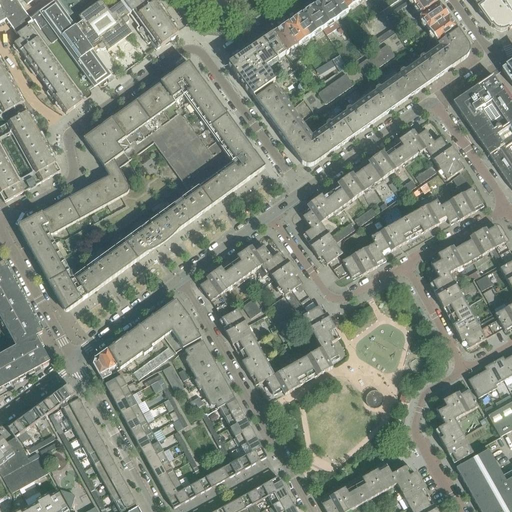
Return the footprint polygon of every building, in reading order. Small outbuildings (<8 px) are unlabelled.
[(0,0),(0,23),(6,21),(10,27),(13,31),(26,21),(28,19),(26,16),(21,10),(34,0),(0,0)] [(161,12),(156,5),(155,4),(153,6),(148,0),(117,0),(121,3),(129,16),(138,28),(136,29),(136,31),(147,45),(148,46),(150,44),(154,50),(158,50),(165,46),(167,46),(170,44),(170,43),(169,42),(176,37),(177,33),(173,28),(175,27),(175,25),(164,10),(163,10),(161,12)] [(348,12),(339,0),(324,0),(324,1),(337,23),(345,17),(346,18),(349,17),(348,15),(349,14),(348,12)] [(359,5),(355,0),(339,0),(348,12),(359,5)] [(415,9),(427,0),(408,0),(412,4),(415,9)] [(422,19),(440,7),(439,6),(440,6),(435,0),(427,0),(415,9),(421,18),(422,19)] [(490,0),(472,0),(479,8),(490,0)] [(511,16),(503,4),(501,1),(500,0),(490,0),(479,8),(477,9),(490,28),(491,27),(493,30),(495,31),(510,21),(511,19),(511,16)] [(511,0),(503,0),(501,1),(503,4),(511,16),(511,19),(510,21),(511,23),(511,0)] [(337,23),(324,1),(310,10),(320,24),(325,31),(337,23)] [(95,57),(100,51),(101,51),(103,51),(105,49),(108,52),(131,35),(125,26),(126,25),(128,24),(128,22),(128,21),(127,19),(126,18),(129,16),(121,3),(109,12),(103,5),(102,3),(101,3),(99,3),(98,4),(96,5),(94,2),(76,15),(82,23),(75,28),(56,2),(53,5),(51,3),(28,19),(26,21),(48,51),(85,102),(89,99),(91,97),(91,96),(91,94),(90,93),(89,92),(97,86),(99,87),(100,88),(102,89),(103,88),(104,88),(107,86),(108,85),(109,83),(108,81),(107,80),(111,78),(107,73),(95,57)] [(428,32),(448,18),(442,10),(440,7),(422,19),(421,18),(417,21),(418,23),(420,22),(423,25),(428,32)] [(325,31),(320,24),(310,10),(298,18),(312,39),(320,34),(324,40),(327,38),(323,33),(323,32),(325,31)] [(312,39),(298,18),(284,28),(298,49),(312,39)] [(437,44),(457,30),(456,30),(448,18),(428,32),(437,44)] [(85,102),(48,51),(26,21),(13,31),(20,41),(14,45),(20,54),(25,61),(37,77),(48,92),(65,116),(85,102)] [(511,29),(511,23),(510,21),(495,31),(496,31),(499,32),(502,33),(505,32),(507,31),(508,32),(511,29)] [(298,49),(284,28),(271,36),(272,37),(286,57),(298,49)] [(465,60),(467,58),(469,56),(469,53),(469,50),(468,47),(468,46),(458,32),(437,46),(439,48),(426,58),(425,57),(422,54),(415,58),(418,62),(412,67),(426,87),(465,60)] [(266,71),(277,63),(286,57),(272,37),(265,42),(264,41),(228,65),(251,96),(252,95),(254,97),(252,98),(255,101),(275,86),(274,84),(275,83),(266,71)] [(60,173),(33,122),(28,114),(25,109),(0,63),(0,196),(4,204),(60,173)] [(511,63),(506,68),(501,72),(511,87),(511,63)] [(265,169),(239,133),(189,64),(83,141),(104,169),(114,162),(119,170),(154,145),(190,195),(190,194),(204,214),(265,169)] [(362,75),(369,70),(368,68),(366,66),(360,71),(362,75)] [(426,87),(412,67),(406,71),(405,71),(403,71),(402,71),(400,72),(400,74),(400,75),(388,84),(402,104),(426,87)] [(365,79),(372,74),(369,70),(362,75),(365,79)] [(511,104),(505,95),(493,77),(489,80),(453,104),(464,121),(465,121),(489,156),(488,157),(489,158),(511,142),(511,104)] [(402,104),(388,84),(381,89),(380,88),(378,88),(377,89),(376,90),(375,91),(376,92),(363,102),(377,122),(402,104)] [(293,111),(289,106),(288,104),(289,104),(289,102),(288,101),(287,99),(286,98),(284,99),(275,86),(255,101),(273,126),(293,111)] [(377,122),(363,102),(352,110),(351,109),(349,109),(347,110),(346,111),(346,112),(346,113),(339,119),(353,139),(377,122)] [(307,168),(312,138),(302,124),(301,123),(302,123),(303,121),(302,120),(301,118),(299,118),(298,118),(293,111),(273,126),(300,164),(301,165),(303,167),(306,168),(307,168)] [(314,166),(352,140),(353,139),(339,119),(332,124),(330,123),(329,123),(327,124),(327,125),(326,126),(327,127),(326,128),(312,138),(307,168),(309,168),(312,167),(314,166)] [(404,167),(425,152),(434,145),(434,144),(425,132),(424,130),(415,136),(413,132),(398,143),(400,145),(392,151),(404,167)] [(459,161),(449,146),(446,148),(440,140),(434,144),(434,145),(425,152),(447,183),(459,174),(462,171),(456,163),(459,161)] [(373,189),(403,167),(404,167),(392,151),(384,156),(383,154),(368,164),(370,167),(362,172),(373,189)] [(511,170),(505,160),(500,164),(498,161),(493,164),(511,191),(511,170)] [(123,178),(119,170),(114,162),(104,169),(109,178),(95,185),(106,207),(126,196),(127,195),(129,193),(129,190),(129,188),(128,187),(123,178)] [(437,174),(432,167),(429,170),(434,176),(437,174)] [(434,176),(429,170),(425,172),(430,179),(434,176)] [(343,210),(373,189),(362,172),(354,178),(352,175),(337,186),(339,188),(331,194),(343,210)] [(430,179),(425,172),(422,175),(426,181),(430,179)] [(426,181),(422,175),(421,175),(418,177),(423,184),(426,182),(426,181)] [(460,176),(452,182),(462,196),(471,191),(460,176)] [(423,184),(418,177),(415,179),(419,186),(423,184)] [(416,189),(411,182),(407,185),(412,191),(416,189)] [(106,207),(95,185),(68,200),(80,221),(106,207)] [(412,191),(407,185),(404,187),(409,194),(412,191)] [(409,194),(404,187),(401,190),(405,196),(409,194)] [(405,196),(401,190),(398,192),(397,192),(402,199),(402,198),(405,196)] [(473,190),(471,191),(462,196),(440,208),(446,219),(445,219),(449,225),(458,220),(459,223),(475,214),(473,211),(482,206),(473,190)] [(402,199),(397,192),(394,194),(398,201),(402,199)] [(163,244),(200,216),(204,214),(190,194),(190,195),(149,224),(163,244)] [(321,225),(342,210),(343,210),(331,194),(323,199),(321,197),(307,207),(311,213),(302,219),(311,231),(311,232),(321,225)] [(80,221),(68,200),(18,228),(34,258),(55,246),(50,237),(80,221)] [(446,219),(440,208),(437,202),(422,211),(420,207),(418,208),(420,212),(404,221),(413,237),(422,232),(423,235),(439,226),(437,223),(445,219),(446,219)] [(376,217),(371,210),(368,213),(373,220),(376,217)] [(373,220),(368,213),(367,214),(364,215),(369,222),(371,220),(373,220)] [(369,222),(364,215),(361,218),(365,225),(369,222)] [(365,225),(361,218),(357,220),(362,227),(365,225)] [(362,227),(357,220),(354,223),(358,230),(362,227)] [(406,245),(404,242),(413,237),(404,221),(371,239),(374,245),(375,245),(381,255),(389,251),(390,253),(406,245)] [(113,280),(163,244),(149,224),(100,260),(113,280)] [(342,256),(334,244),(321,225),(311,232),(311,231),(304,235),(310,244),(308,245),(313,253),(318,260),(321,258),(327,267),(328,265),(338,259),(342,256)] [(353,230),(350,226),(346,228),(351,235),(355,232),(353,230)] [(351,235),(346,228),(344,230),(343,231),(348,237),(349,236),(351,235)] [(495,250),(504,245),(505,244),(495,228),(487,233),(485,230),(469,239),(471,242),(463,246),(472,263),(489,254),(491,253),(491,252),(495,250)] [(348,237),(343,231),(341,232),(339,233),(344,240),(348,237)] [(344,240),(339,233),(336,236),(340,243),(344,240)] [(340,243),(336,236),(332,238),(337,245),(340,243)] [(242,282),(263,267),(273,261),(272,260),(263,248),(262,245),(254,251),(251,248),(236,258),(238,261),(230,266),(242,282)] [(377,269),(375,266),(384,261),(381,255),(375,245),(374,245),(357,255),(356,253),(351,255),(353,257),(342,263),(343,265),(346,270),(348,275),(351,280),(360,275),(361,278),(377,269)] [(498,256),(508,250),(504,245),(495,250),(498,256)] [(70,273),(65,264),(55,246),(34,258),(49,285),(70,273)] [(449,276),(472,264),(472,263),(463,246),(454,251),(453,248),(437,257),(440,263),(431,268),(439,281),(449,275),(449,276)] [(498,256),(495,250),(491,252),(491,253),(493,257),(494,258),(495,260),(499,258),(498,256)] [(501,260),(510,255),(508,250),(498,256),(499,258),(501,260)] [(297,276),(287,262),(284,264),(278,255),(272,260),(273,261),(263,267),(285,297),(292,293),(300,287),(295,278),(297,276)] [(504,266),(511,260),(511,258),(510,255),(501,260),(504,266)] [(504,266),(501,260),(499,258),(495,260),(496,263),(499,268),(504,266)] [(333,272),(343,265),(342,263),(338,259),(328,265),(333,272)] [(89,297),(113,280),(100,260),(75,278),(89,297)] [(511,263),(500,270),(511,292),(511,263)] [(16,286),(13,280),(12,280),(3,264),(0,266),(0,296),(16,288),(16,286)] [(336,277),(346,270),(343,265),(333,272),(336,277)] [(226,293),(242,282),(230,266),(222,272),(221,269),(206,279),(208,282),(200,288),(211,304),(212,303),(220,297),(226,293)] [(339,281),(348,275),(346,270),(336,277),(339,281)] [(69,312),(89,297),(75,278),(73,279),(70,273),(49,285),(63,311),(64,311),(65,312),(67,313),(69,312)] [(467,308),(458,292),(449,276),(449,275),(439,281),(432,285),(437,294),(434,295),(443,311),(446,309),(450,318),(467,308)] [(296,299),(304,293),(300,287),(292,293),(294,296),(296,299)] [(33,318),(30,312),(28,309),(25,303),(25,304),(21,295),(17,289),(16,288),(0,296),(0,319),(16,348),(37,337),(33,328),(37,325),(33,318)] [(230,300),(226,293),(220,297),(224,303),(230,300)] [(287,301),(294,296),(292,293),(285,297),(284,298),(287,301)] [(299,304),(308,297),(304,293),(296,299),(296,300),(299,303),(299,304)] [(289,305),(296,300),(296,299),(294,296),(287,301),(289,304),(289,305)] [(224,304),(224,303),(220,297),(212,303),(215,309),(224,304)] [(302,308),(311,302),(308,297),(299,304),(301,307),(302,308)] [(292,308),(299,303),(296,300),(289,305),(292,308)] [(201,340),(189,320),(177,302),(175,302),(158,314),(172,333),(178,341),(178,342),(183,350),(201,340)] [(306,313),(314,307),(311,302),(302,308),(304,310),(306,313)] [(294,312),(301,307),(299,304),(299,303),(292,308),(292,309),(294,312)] [(218,313),(227,309),(226,306),(224,304),(215,309),(218,313)] [(296,315),(304,310),(302,308),(301,307),(294,312),(295,313),(296,315)] [(366,316),(373,313),(370,307),(363,311),(366,316)] [(511,307),(495,316),(504,333),(511,328),(511,307)] [(335,331),(334,328),(327,316),(324,317),(319,308),(316,310),(307,315),(302,318),(320,351),(331,346),(338,342),(333,333),(335,331)] [(478,328),(476,324),(467,308),(450,318),(455,326),(452,328),(461,343),(464,342),(469,351),(486,341),(485,341),(480,331),(478,328)] [(220,318),(229,313),(227,310),(227,309),(218,313),(220,318)] [(257,344),(247,328),(238,311),(230,315),(221,320),(226,329),(223,331),(228,339),(232,347),(235,345),(240,354),(257,344)] [(178,341),(172,333),(158,314),(151,319),(147,322),(142,326),(132,333),(147,354),(152,351),(150,349),(161,342),(164,339),(170,348),(174,346),(178,342),(178,341)] [(500,332),(495,323),(491,325),(496,334),(500,332)] [(496,334),(491,325),(488,327),(487,328),(492,337),(496,334)] [(492,337),(487,328),(480,331),(485,341),(492,337)] [(147,354),(132,333),(105,352),(119,372),(133,362),(142,355),(143,357),(147,354)] [(47,360),(42,349),(44,348),(37,337),(16,348),(12,350),(28,378),(34,374),(36,373),(35,371),(49,363),(47,360)] [(183,350),(178,342),(174,346),(179,353),(183,350)] [(220,375),(213,361),(210,356),(202,343),(184,353),(188,359),(186,360),(185,363),(196,382),(194,383),(197,387),(220,375)] [(275,376),(266,361),(257,344),(240,354),(244,362),(241,363),(250,379),(253,377),(258,386),(265,382),(275,377),(275,376)] [(179,353),(174,346),(170,348),(175,355),(179,353)] [(329,363),(338,358),(331,346),(320,351),(297,364),(307,380),(315,376),(317,378),(332,370),(329,363)] [(20,383),(28,378),(12,350),(0,356),(0,397),(13,390),(15,389),(13,386),(20,382),(20,383)] [(173,357),(168,350),(165,352),(170,359),(173,357)] [(119,372),(105,352),(95,360),(93,366),(102,381),(105,380),(119,372)] [(170,359),(165,352),(162,354),(167,361),(170,359)] [(167,361),(162,354),(159,356),(164,363),(167,361)] [(164,363),(159,356),(156,358),(161,365),(164,363)] [(511,357),(504,362),(503,362),(511,378),(511,357)] [(161,365),(156,358),(153,360),(159,367),(161,365)] [(511,378),(503,362),(504,362),(503,359),(493,364),(503,383),(511,378)] [(159,367),(153,360),(152,361),(150,363),(156,370),(158,368),(159,367)] [(156,370),(150,363),(147,365),(153,372),(156,370)] [(298,385),(307,380),(297,364),(281,373),(279,370),(277,371),(278,374),(275,376),(275,377),(265,382),(272,395),(281,390),(284,396),(300,388),(298,385)] [(503,383),(493,364),(484,369),(485,372),(486,372),(495,387),(503,383)] [(153,372),(147,365),(144,367),(150,374),(153,372)] [(150,374),(144,367),(142,369),(147,376),(150,374)] [(147,376),(142,369),(139,371),(144,378),(147,376)] [(144,378),(139,371),(136,373),(141,380),(144,378)] [(495,387),(486,372),(485,372),(476,377),(487,396),(497,390),(495,387)] [(141,380),(136,373),(133,375),(138,382),(141,380)] [(230,393),(225,383),(220,375),(197,387),(199,393),(201,391),(210,407),(214,408),(215,408),(217,411),(219,410),(235,401),(230,393)] [(487,396),(476,377),(468,382),(478,401),(487,396)] [(126,387),(121,378),(105,386),(110,396),(126,387)] [(62,406),(76,396),(69,386),(49,400),(50,402),(56,411),(62,406)] [(131,396),(127,387),(126,387),(110,396),(115,405),(131,396)] [(383,398),(381,395),(378,393),(375,392),(371,393),(368,395),(366,397),(365,401),(366,404),(368,407),(370,409),(374,410),(377,410),(380,408),(382,405),(383,402),(383,398)] [(455,422),(478,409),(469,392),(460,397),(458,394),(442,403),(446,409),(437,414),(444,427),(454,421),(455,422)] [(404,395),(401,394),(399,402),(405,403),(407,396),(404,395)] [(78,401),(76,396),(62,406),(63,409),(78,401)] [(137,406),(132,397),(131,396),(115,405),(120,415),(137,406)] [(56,411),(50,402),(49,400),(39,408),(46,418),(56,411)] [(177,409),(175,406),(172,400),(168,402),(164,404),(169,414),(177,409)] [(84,411),(82,407),(78,401),(63,409),(62,410),(68,420),(84,411)] [(240,411),(238,407),(235,401),(219,410),(224,420),(240,411)] [(497,409),(505,405),(503,401),(494,406),(497,409)] [(511,511),(511,403),(488,417),(491,423),(500,439),(511,432),(511,472),(503,478),(488,451),(456,470),(470,495),(474,502),(479,511),(511,511)] [(142,415),(137,406),(120,415),(126,424),(142,415)] [(46,418),(39,408),(28,415),(36,425),(46,418)] [(89,421),(89,420),(84,411),(68,420),(73,430),(89,421)] [(183,418),(178,411),(174,413),(178,421),(183,418)] [(245,420),(244,417),(240,411),(224,420),(229,429),(245,420)] [(36,425),(28,415),(18,423),(26,432),(36,425)] [(147,425),(142,416),(142,415),(126,424),(131,434),(147,425)] [(251,430),(249,426),(245,420),(229,429),(234,438),(251,430)] [(95,430),(94,430),(89,421),(73,430),(78,439),(95,430)] [(473,455),(463,438),(455,422),(454,421),(444,427),(437,431),(442,440),(440,441),(448,457),(451,455),(456,464),(473,455)] [(26,432),(18,423),(8,430),(12,436),(14,434),(18,438),(26,432)] [(152,434),(147,425),(131,434),(136,443),(152,434)] [(100,440),(100,439),(95,430),(78,439),(84,449),(100,440)] [(256,439),(254,436),(251,430),(234,438),(240,448),(256,439)] [(157,444),(153,435),(152,434),(136,443),(141,453),(157,444)] [(14,456),(6,445),(0,436),(0,465),(0,464),(0,455),(5,462),(14,456)] [(48,475),(38,455),(32,458),(34,462),(30,464),(21,448),(15,439),(6,445),(14,456),(5,462),(0,455),(0,464),(0,465),(0,475),(3,479),(11,495),(48,475)] [(261,449),(259,445),(256,439),(240,448),(245,458),(245,457),(261,449)] [(105,449),(100,440),(84,449),(89,458),(105,449)] [(48,454),(61,447),(59,443),(46,450),(48,454)] [(163,453),(158,444),(157,444),(141,453),(146,462),(163,453)] [(110,459),(110,458),(105,449),(89,458),(94,468),(110,459)] [(267,459),(263,451),(261,449),(245,457),(251,468),(267,459)] [(168,463),(163,454),(163,453),(146,462),(152,472),(168,463)] [(245,457),(245,458),(233,464),(229,458),(225,460),(228,467),(230,466),(235,476),(251,468),(245,457)] [(235,476),(230,466),(228,467),(225,460),(224,458),(221,460),(225,468),(218,472),(224,483),(235,476)] [(115,468),(110,459),(94,468),(99,477),(115,468)] [(173,472),(168,463),(152,472),(157,481),(173,472)] [(104,486),(120,477),(115,468),(99,477),(104,486)] [(364,505),(397,487),(391,476),(387,469),(379,474),(377,472),(361,480),(363,483),(355,488),(364,505)] [(424,490),(420,483),(415,474),(409,478),(404,469),(391,476),(397,487),(400,493),(397,495),(399,497),(402,495),(409,509),(426,500),(421,492),(424,490)] [(178,482),(173,473),(173,472),(157,481),(162,490),(178,482)] [(222,484),(224,483),(218,472),(216,473),(208,478),(204,472),(196,476),(199,483),(198,483),(204,494),(222,484)] [(310,477),(314,484),(319,481),(315,474),(310,477)] [(126,487),(124,483),(120,477),(104,486),(110,496),(126,487)] [(283,489),(282,486),(278,479),(262,487),(268,498),(283,489)] [(183,491),(178,482),(162,490),(167,500),(183,491)] [(204,494),(198,483),(183,491),(189,502),(204,494)] [(131,496),(129,492),(126,487),(110,496),(115,505),(131,496)] [(268,498),(262,487),(246,496),(252,507),(255,505),(267,498),(268,498)] [(324,511),(350,511),(364,505),(355,488),(346,493),(345,490),(329,499),(331,501),(322,506),(324,511)] [(272,507),(288,498),(283,489),(268,498),(267,498),(272,507)] [(71,511),(75,498),(74,495),(60,491),(71,511)] [(189,502),(183,491),(167,500),(173,511),(189,502)] [(68,511),(58,493),(49,498),(48,496),(36,502),(37,505),(29,509),(30,511),(68,511)] [(125,511),(136,506),(134,502),(131,496),(115,505),(118,511),(125,511)] [(252,507),(246,496),(235,502),(239,511),(241,511),(247,509),(247,511),(257,511),(258,511),(255,505),(252,507)] [(285,511),(293,507),(291,502),(288,498),(272,507),(274,511),(285,511)] [(436,511),(433,507),(431,509),(426,500),(409,509),(410,511),(436,511)] [(239,511),(235,502),(233,503),(217,511),(239,511)]
